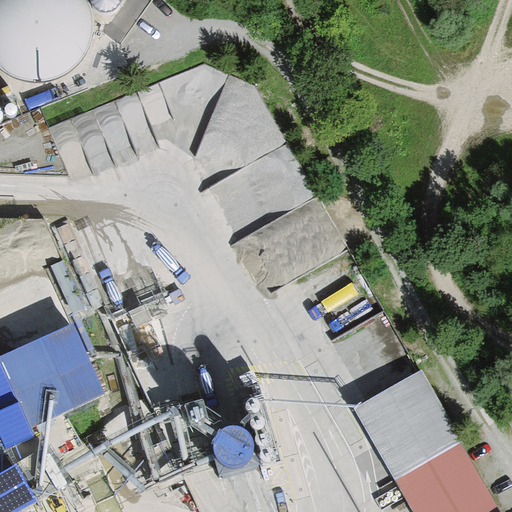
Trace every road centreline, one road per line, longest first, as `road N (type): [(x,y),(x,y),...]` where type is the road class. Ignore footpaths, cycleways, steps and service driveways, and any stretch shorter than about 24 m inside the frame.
road 1 (track): [(511,389),(505,393),(437,323),(289,78),(211,41),(0,155)]
road 2 (track): [(294,0),(291,17),(328,60),(410,91),(469,87)]
road 3 (track): [(428,90),(414,285)]
road 4 (track): [(179,208),(0,202)]
road 5 (track): [(405,0),(446,69),(511,119)]
